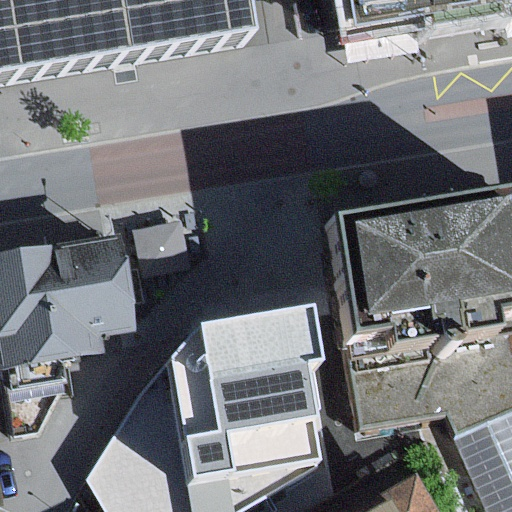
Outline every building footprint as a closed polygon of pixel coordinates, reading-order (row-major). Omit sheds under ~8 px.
[(234,0),(0,0),(0,93),(243,55),(234,0)] [(511,0),(342,0),(350,48),(511,19),(511,0)] [(511,207),(330,235),(361,427),(432,415),(442,434),(511,401),(511,384),(500,338),(498,330),(511,327),(511,207)] [(120,250),(0,265),(0,338),(14,447),(41,443),(63,395),(71,393),(69,376),(106,372),(103,343),(132,339),(120,250)] [(265,455),(273,505),(335,495),(312,357),(303,359),(297,322),(194,339),(202,384),(251,376),(258,415),(238,419),(245,458),(265,455)] [(511,336),(500,338),(511,384),(511,336)] [(511,511),(511,401),(442,434),(482,511),(511,511)] [(439,511),(428,491),(389,511),(439,511)]
